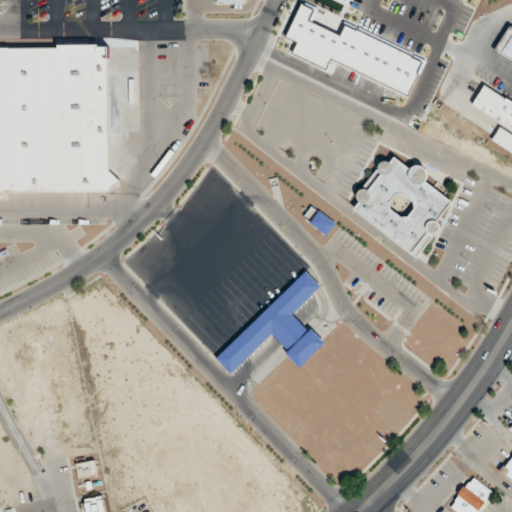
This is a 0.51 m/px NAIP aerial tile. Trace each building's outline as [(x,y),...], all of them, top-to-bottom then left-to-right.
[(511,64),(511,27),(509,26),(493,54),(511,64)] [(0,41),(107,40),(110,164),(124,180),(110,193),(95,188),(0,189),(0,41)] [(471,107),(511,131),(511,102),(484,86),(471,107)] [(511,153),(511,135),(499,128),(492,141),(511,153)] [(417,257),(456,203),(425,181),(431,173),(417,163),(412,170),(394,157),(389,165),(384,161),(350,209),(417,257)] [(310,224),(327,236),(335,224),(318,212),(310,224)] [(272,335),(301,367),(325,344),(312,330),(309,333),(292,314),(321,288),(307,273),(216,358),(230,374),(272,335)] [(511,455),(499,472),(511,481),(511,455)] [(97,476),(95,461),(76,464),(78,478),(97,476)] [(456,511),(477,511),(493,493),(472,477),(449,506),(456,511)]
